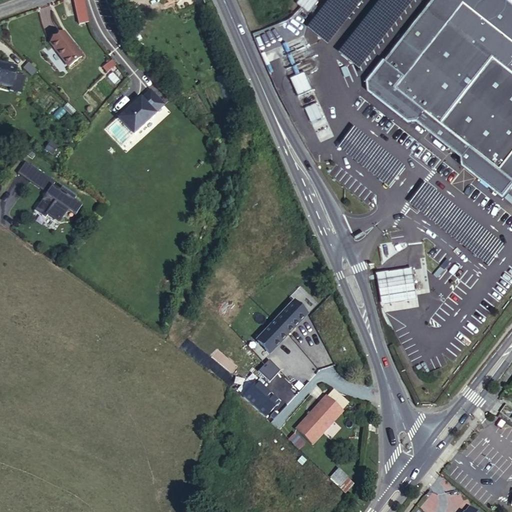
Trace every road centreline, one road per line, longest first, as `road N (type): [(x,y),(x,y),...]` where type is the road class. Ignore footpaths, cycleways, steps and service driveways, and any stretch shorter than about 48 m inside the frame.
road 1 (secondary): [(416,461),(343,260),(222,0)]
road 2 (secondary): [(511,339),(416,461)]
